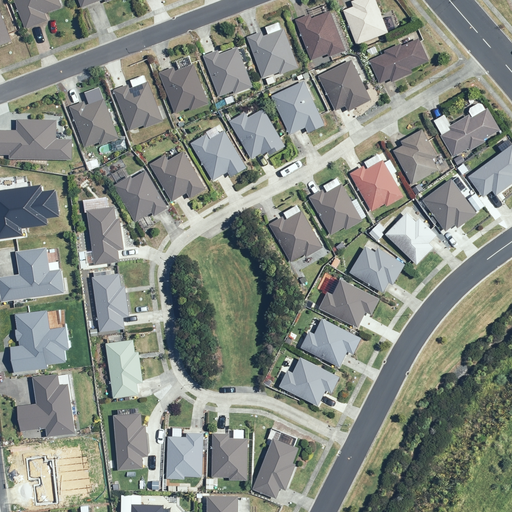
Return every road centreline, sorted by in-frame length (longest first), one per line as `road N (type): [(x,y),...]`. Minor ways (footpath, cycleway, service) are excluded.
road 1 (residential): [(356,448),(268,401),(197,391),(179,373),(161,275),(185,236),(496,55)]
road 2 (residential): [(356,448),(430,311),(511,240)]
road 3 (residential): [(4,91),(243,0)]
